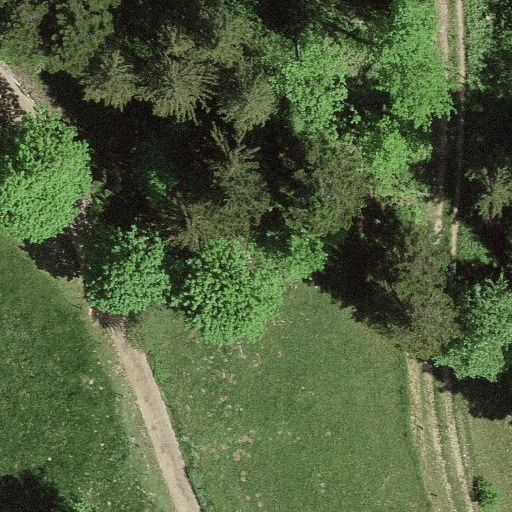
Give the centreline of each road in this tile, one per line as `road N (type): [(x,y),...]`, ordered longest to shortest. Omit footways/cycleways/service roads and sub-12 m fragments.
road 1 (track): [(472,511),(459,473),(439,309),(441,0)]
road 2 (track): [(189,511),(51,167),(0,90)]
